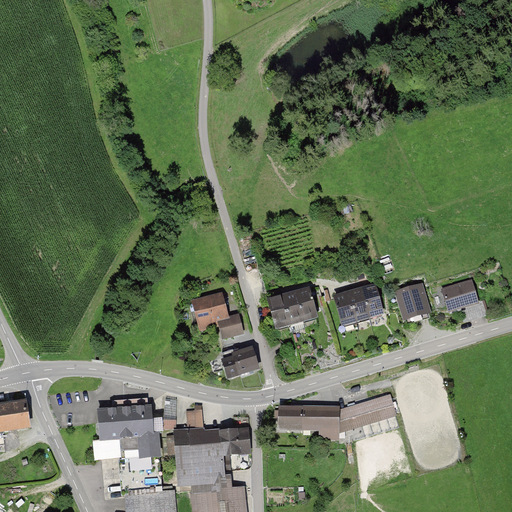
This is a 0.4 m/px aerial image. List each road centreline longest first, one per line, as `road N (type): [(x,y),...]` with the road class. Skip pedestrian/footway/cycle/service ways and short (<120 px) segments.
road 1 (track): [(208,0),(207,157),(276,394)]
road 2 (tertiary): [(511,324),(255,399)]
road 3 (tertiary): [(255,399),(111,371),(26,373)]
road 4 (tertiary): [(88,511),(26,373)]
